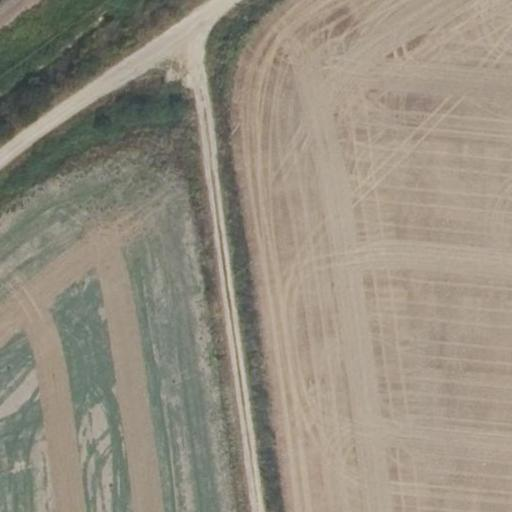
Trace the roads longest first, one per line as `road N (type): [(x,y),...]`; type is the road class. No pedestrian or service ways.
road 1 (track): [(184,26),(257,511)]
road 2 (track): [(0,158),(225,0)]
